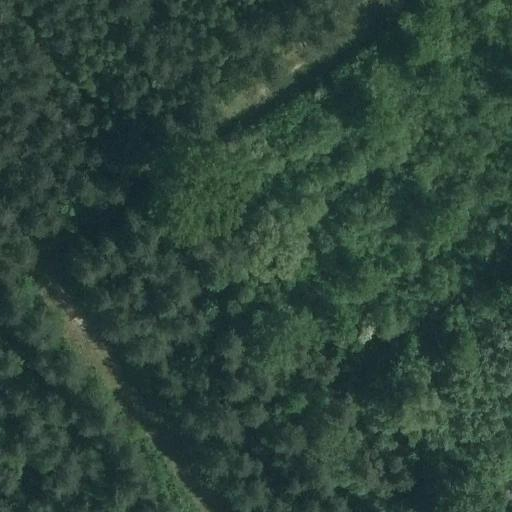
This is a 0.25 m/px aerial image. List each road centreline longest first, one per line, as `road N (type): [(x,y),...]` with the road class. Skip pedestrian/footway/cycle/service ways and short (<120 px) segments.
road 1 (track): [(388,0),(0,279)]
road 2 (track): [(36,254),(218,511)]
